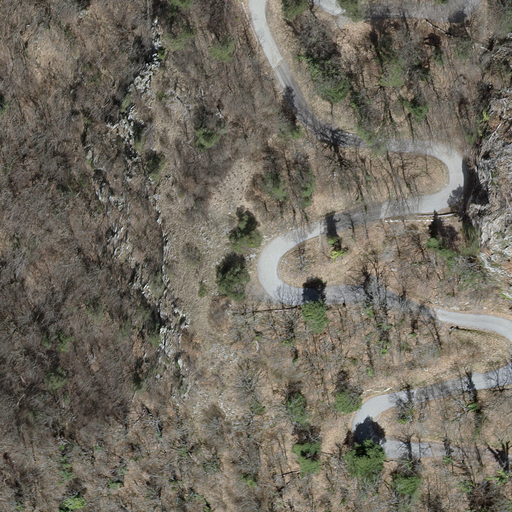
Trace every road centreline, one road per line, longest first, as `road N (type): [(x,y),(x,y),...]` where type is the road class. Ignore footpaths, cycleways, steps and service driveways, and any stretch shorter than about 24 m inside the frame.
road 1 (track): [(263,0),(265,29),(292,93),(333,136),(428,150),(449,161),(459,186),(439,208),(341,223),(293,244),(277,265),(289,295),(388,301),(511,336)]
road 2 (track): [(511,370),(502,379),(393,402),(367,434),(412,453),(511,462)]
road 3 (track): [(477,0),(452,17),(363,17),(318,0)]
